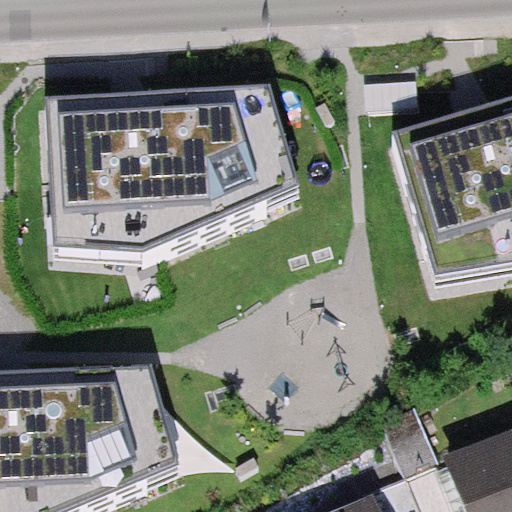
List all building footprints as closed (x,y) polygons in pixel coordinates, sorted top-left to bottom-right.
[(268,95),(35,103),(45,272),(138,277),(303,201),(268,95)] [(511,103),(387,142),(436,292),(511,279),(511,103)] [(157,372),(0,378),(0,511),(122,511),(187,484),(157,372)] [(511,511),(511,437),(444,470),(463,511),(511,511)] [(459,511),(441,472),(357,511),(459,511)]
